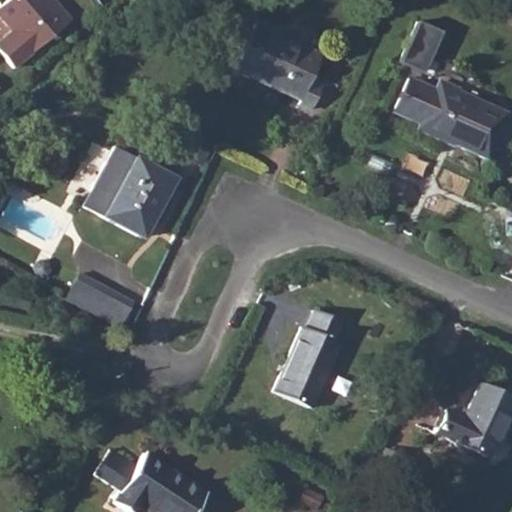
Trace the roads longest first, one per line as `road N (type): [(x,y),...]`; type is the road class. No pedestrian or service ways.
road 1 (residential): [(296,220),(243,278),(193,383),(143,359),(228,189)]
road 2 (residential): [(511,315),(296,220)]
